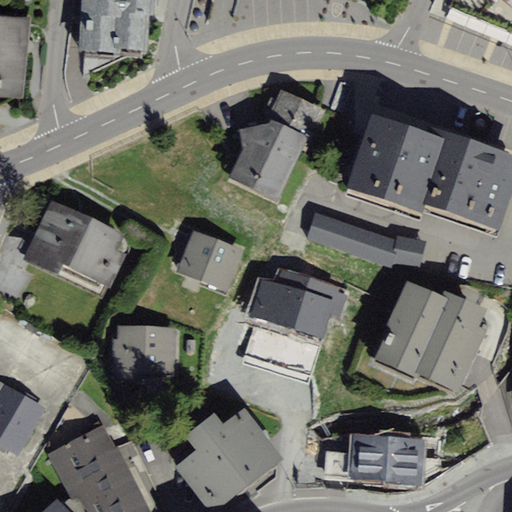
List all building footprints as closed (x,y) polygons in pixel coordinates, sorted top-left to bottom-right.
[(150,0),(85,0),(82,61),(116,64),(116,59),(146,61),(150,0)] [(511,0),(444,0),(442,8),(511,35),(511,0)] [(24,18),(0,15),(0,96),(16,98),(24,18)] [(318,112),(267,89),(255,120),(225,130),(228,150),(214,181),(274,206),(318,112)] [(406,135),(348,113),(321,189),(411,222),(414,212),(492,239),(511,182),(511,166),(409,127),(406,135)] [(123,243),(41,209),(17,266),(99,300),(123,243)] [(237,252),(188,235),(172,281),(221,298),(237,252)] [(331,289),(273,274),(260,326),(318,341),(331,289)] [(424,299),(390,284),(354,361),(394,381),(397,374),(457,400),(490,327),(426,294),(424,299)] [(0,511),(84,377),(0,324),(0,511)] [(172,332),(111,330),(109,377),(170,379),(172,332)] [(179,454),(158,468),(191,511),(206,511),(272,465),(234,411),(206,428),(197,418),(169,439),(179,454)] [(151,511),(112,426),(50,455),(76,511),(151,511)] [(418,442),(341,439),(339,487),(416,490),(418,442)] [(51,511),(43,503),(34,511),(51,511)]
